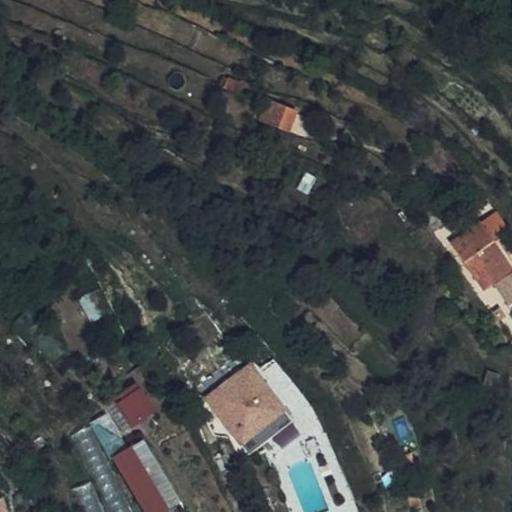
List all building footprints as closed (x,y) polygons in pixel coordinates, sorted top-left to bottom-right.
[(250,84),(242,103),(263,110),(271,93),(250,84)] [(485,244),(494,255),(510,241),(490,216),(494,213),(478,193),(449,220),(476,252),(485,244)] [(511,269),(511,242),(510,241),(494,255),(508,272),(511,269)] [(476,252),(485,263),(494,255),(485,244),(476,252)] [(107,312),(100,290),(84,295),(91,317),(107,312)] [(115,382),(99,396),(119,420),(125,414),(120,408),(130,401),(115,382)] [(274,402),(257,406),(260,419),(277,415),(274,402)] [(257,406),(243,410),(252,443),(282,435),(277,415),(260,419),(257,406)] [(284,412),(277,415),(282,435),(289,433),(284,412)] [(151,501),(114,439),(98,447),(135,509),(151,501)]
